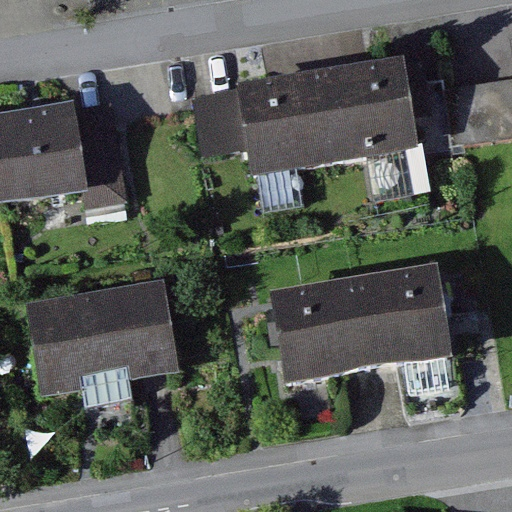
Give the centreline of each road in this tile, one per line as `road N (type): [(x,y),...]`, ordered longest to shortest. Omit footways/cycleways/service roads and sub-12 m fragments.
road 1 (residential): [(0,66),(411,0)]
road 2 (residential): [(152,511),(511,452)]
